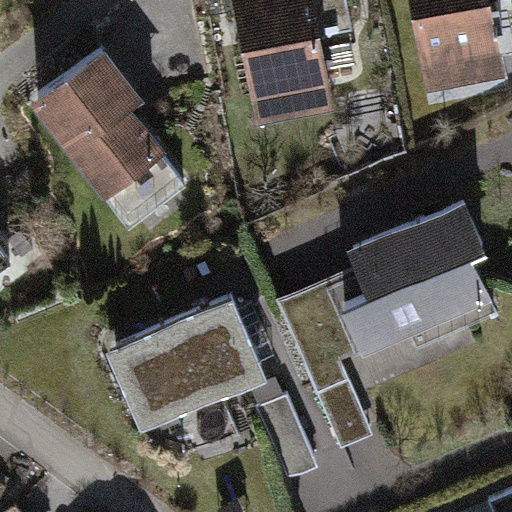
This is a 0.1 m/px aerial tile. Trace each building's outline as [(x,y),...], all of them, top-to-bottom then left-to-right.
[(243,0),(263,119),(338,107),(327,41),(360,35),(354,0),(243,0)] [(511,0),(412,0),(429,87),(507,73),(495,9),(511,5),(511,0)] [(113,44),(35,101),(107,196),(171,149),(138,105),(151,95),(113,44)] [(471,192),(353,242),(372,288),(344,300),(370,360),(499,305),(475,247),(492,240),(471,192)] [(239,291),(109,345),(143,425),(273,370),(239,291)]
